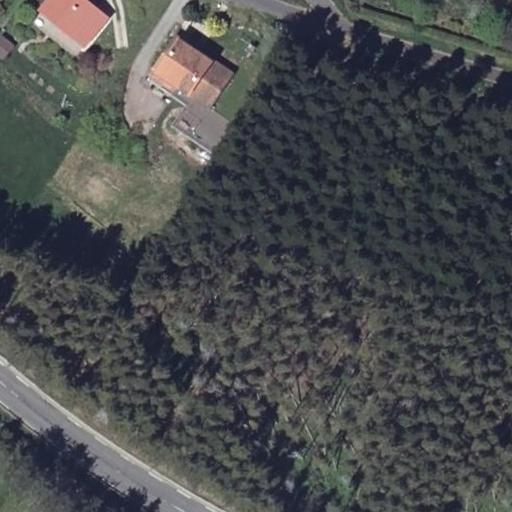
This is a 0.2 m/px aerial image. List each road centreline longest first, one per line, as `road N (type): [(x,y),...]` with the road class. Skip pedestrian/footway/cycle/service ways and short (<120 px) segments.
road 1 (unclassified): [(259,0),(511,78)]
road 2 (secondary): [(0,383),(177,511)]
